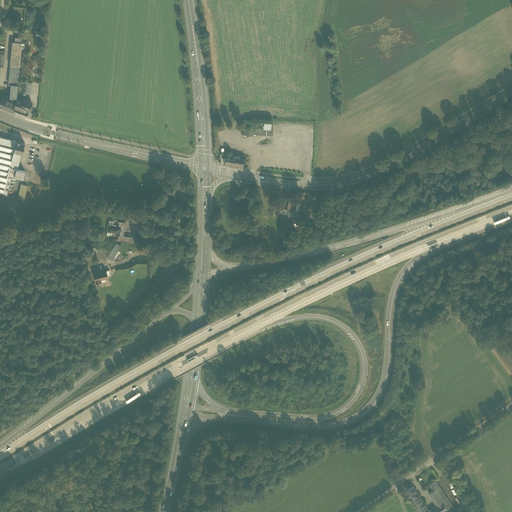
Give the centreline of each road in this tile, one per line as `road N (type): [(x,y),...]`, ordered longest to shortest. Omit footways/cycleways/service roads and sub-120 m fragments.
road 1 (motorway): [(505,197),(222,326),(0,458)]
road 2 (motorway): [(225,420),(334,423),(360,412),(383,379),(394,284),(438,236)]
road 3 (motorway): [(229,335),(323,314),(356,337),(366,364),(358,393),(328,417),(226,413)]
road 4 (secondary): [(511,93),(398,161),(349,180),(294,185),(204,168)]
road 5 (motorway): [(505,197),(232,269)]
road 6 (motorway): [(0,472),(229,335)]
road 7 (motorway): [(229,335),(438,236)]
road 8 (motorway): [(167,313),(0,449)]
road 9 (unclassified): [(357,511),(511,403)]
road 10 (secondary): [(166,161),(0,114)]
road 11 (primary): [(204,168),(188,0)]
